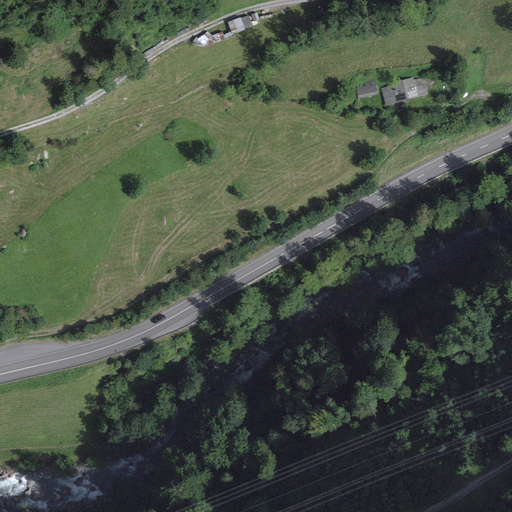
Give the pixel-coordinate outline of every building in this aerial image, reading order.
[(227,22),(231,33),(252,25),(249,15),(227,22)] [(224,31),(215,35),(217,41),(226,37),(224,31)] [(201,41),(206,47),(213,40),(208,34),(201,41)] [(384,93),(387,104),(426,93),(422,80),(387,89),(388,91),(384,93)] [(366,87),(368,96),(377,94),(374,82),(366,84),(366,87)] [(357,89),(359,98),(368,96),(366,87),(357,89)]
